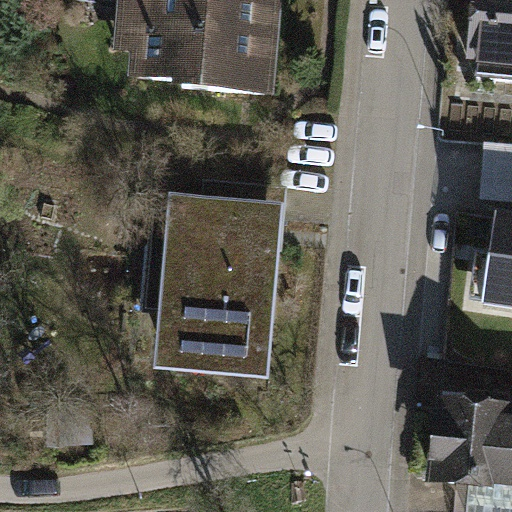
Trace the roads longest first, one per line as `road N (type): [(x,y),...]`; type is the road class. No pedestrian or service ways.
road 1 (residential): [(400,0),(361,444),(362,511)]
road 2 (track): [(361,444),(56,492),(0,488)]
